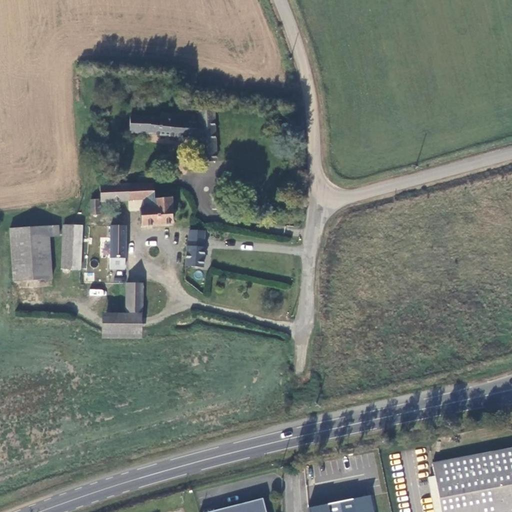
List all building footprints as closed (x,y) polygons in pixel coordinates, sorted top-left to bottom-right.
[(199,110),(199,119),(194,118),(194,114),(158,112),(158,117),(129,116),(128,132),(198,136),(199,161),(215,160),(214,109),(199,110)] [(154,198),(153,184),(100,186),(101,200),(144,198),(144,207),(139,208),(139,223),(176,222),(176,212),(173,212),(172,198),(154,198)] [(221,212),(221,198),(213,197),(213,212),(221,212)] [(98,215),(98,200),(90,200),(90,215),(98,215)] [(60,226),(11,230),(14,282),(53,280),(51,238),(61,238),(60,226)] [(81,271),(83,228),(66,228),(63,269),(81,271)] [(124,272),(126,228),(112,228),(110,271),(124,272)] [(203,232),(189,231),(188,237),(202,239),(203,232)] [(187,249),(204,250),(205,243),(188,241),(187,249)] [(203,270),(204,250),(187,249),(186,269),(203,270)] [(126,316),(139,316),(141,315),(143,286),(127,286),(126,316)] [(143,286),(141,315),(141,329),(159,330),(159,286),(143,286)] [(100,314),(100,339),(140,340),(139,316),(126,316),(100,314)] [(511,450),(432,466),(440,511),(444,511),(482,505),(483,511),(507,511),(511,511),(511,450)] [(311,508),(311,511),(376,511),(373,495),(311,508)] [(265,511),(262,499),(215,511),(265,511)]
